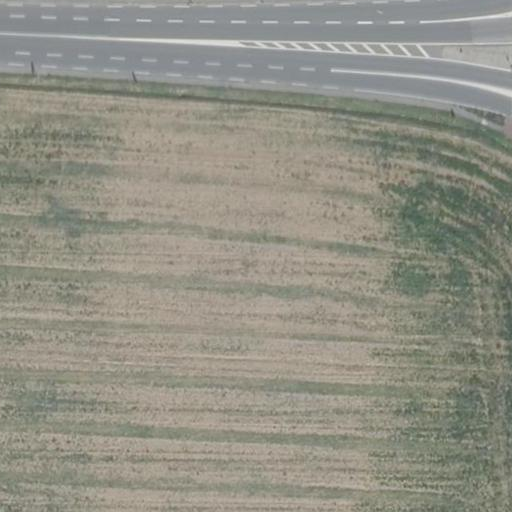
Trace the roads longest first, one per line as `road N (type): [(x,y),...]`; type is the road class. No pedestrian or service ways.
road 1 (secondary): [(418,33),(180,44)]
road 2 (secondary): [(180,44),(0,36)]
road 3 (secondary): [(347,63),(511,108)]
road 4 (secondary): [(180,44),(347,63)]
road 5 (secondary): [(347,63),(511,83)]
